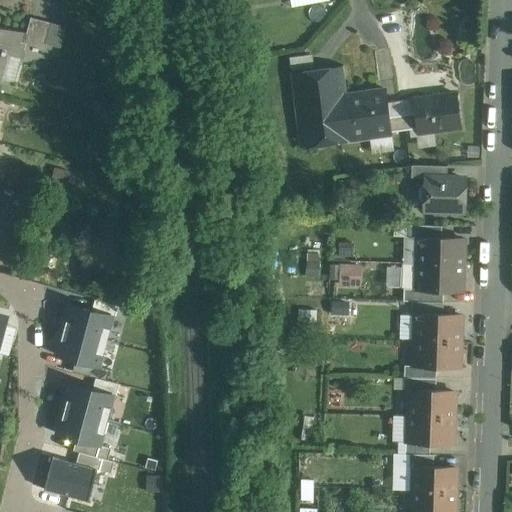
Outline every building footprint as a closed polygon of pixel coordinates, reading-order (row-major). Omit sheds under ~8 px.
[(50,22),(31,17),(26,33),(27,34),(25,42),(44,48),(50,22)] [(26,33),(0,26),(0,69),(4,53),(8,50),(22,53),(25,42),(27,34),(26,33)] [(342,66),(292,73),(301,147),(352,141),(346,95),(342,66)] [(418,128),(416,113),(389,116),(386,90),(346,95),(352,141),(352,139),(391,134),(391,132),(418,128)] [(92,105),(108,120),(119,108),(103,93),(92,105)] [(416,113),(418,128),(419,133),(460,127),(456,94),(414,99),(416,113)] [(465,179),(425,177),(425,184),(423,184),(419,188),(418,198),(423,203),(424,203),(424,210),(434,210),(437,213),(445,213),(449,211),(464,211),(465,179)] [(441,226),(406,225),(405,236),(419,237),(441,238),(441,226)] [(441,238),(419,237),(418,263),(462,265),(463,239),(441,238)] [(462,265),(418,263),(417,288),(417,289),(443,290),(461,291),(462,265)] [(363,286),(362,266),(338,267),(339,286),(363,286)] [(443,290),(417,289),(417,288),(403,288),(403,301),(411,301),(443,302),(443,290)] [(66,302),(59,328),(108,341),(118,306),(94,299),(91,309),(66,302)] [(443,302),(411,301),(411,313),(416,313),(443,314),(443,302)] [(9,315),(0,312),(0,352),(9,355),(16,329),(6,326),(9,315)] [(443,314),(416,313),(415,339),(459,341),(460,315),(443,314)] [(101,367),(108,341),(59,328),(51,355),(76,362),(74,370),(107,380),(110,370),(101,367)] [(459,341),(415,339),(414,365),(436,366),(458,367),(459,341)] [(414,365),(404,365),(404,377),(436,378),(436,366),(414,365)] [(436,378),(404,377),(403,389),(410,389),(436,390),(436,378)] [(68,381),(61,406),(110,419),(119,384),(95,378),(92,388),(68,381)] [(436,390),(410,389),(409,415),(453,417),(454,391),(436,390)] [(102,446),(110,419),(61,406),(53,434),(78,440),(75,449),(79,450),(109,458),(111,448),(102,446)] [(453,417),(409,415),(408,441),(430,442),(452,443),(453,417)] [(408,441),(406,441),(405,453),(409,454),(429,454),(430,442),(408,441)] [(53,456),(44,488),(89,500),(97,469),(111,473),(115,460),(109,458),(79,450),(76,462),(53,456)] [(429,454),(409,454),(409,465),(415,466),(433,466),(434,454),(429,454)] [(433,466),(415,466),(414,490),(454,491),(455,467),(433,466)] [(453,511),(454,491),(414,490),(413,511),(453,511)]
